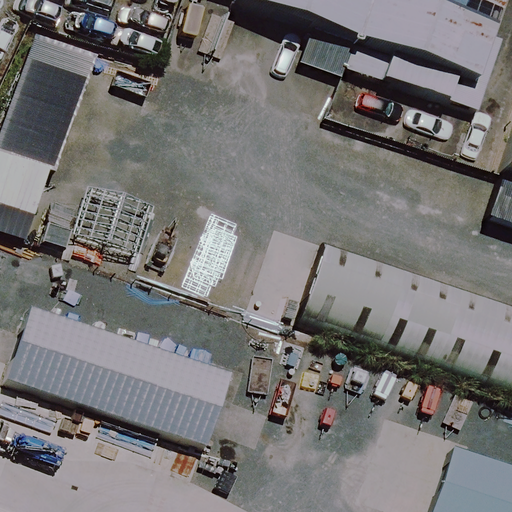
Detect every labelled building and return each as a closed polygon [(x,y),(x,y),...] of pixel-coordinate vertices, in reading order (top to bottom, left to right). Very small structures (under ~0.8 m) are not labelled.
[(239,0),(234,14),(473,94),(505,0),(239,0)] [(380,139),(358,203),(430,228),(452,164),(380,139)] [(511,160),(501,192),(511,195),(511,160)] [(511,215),(508,214),(493,254),(511,261),(511,215)] [(511,311),(322,247),(294,328),(511,402),(511,311)] [(227,387),(23,320),(0,390),(0,391),(203,458),(227,387)] [(511,511),(511,479),(449,459),(432,511),(511,511)]
